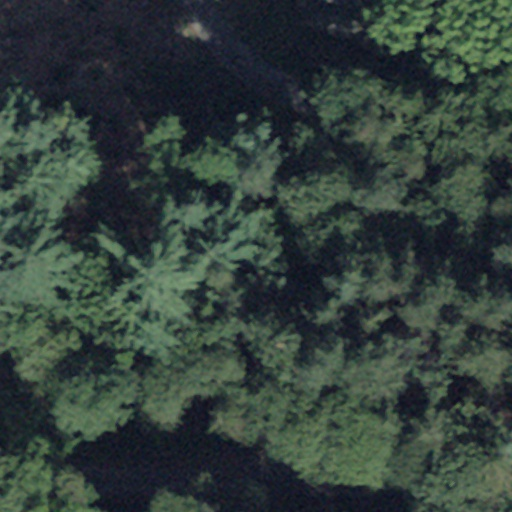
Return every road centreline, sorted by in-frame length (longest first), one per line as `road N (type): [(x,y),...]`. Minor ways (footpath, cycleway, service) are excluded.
road 1 (unclassified): [(511,494),(317,474),(102,482),(0,462)]
road 2 (unclassified): [(192,0),(228,55),(264,78),(511,186)]
